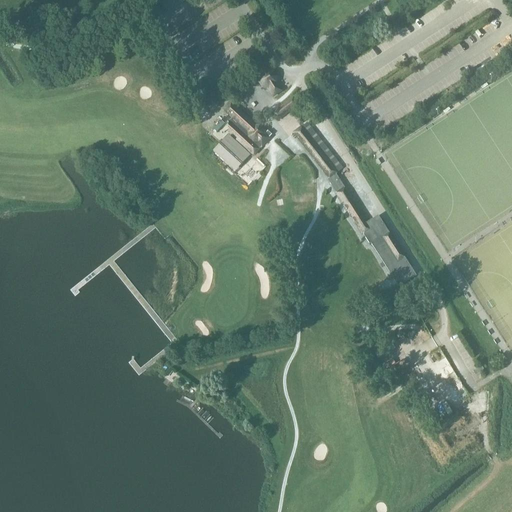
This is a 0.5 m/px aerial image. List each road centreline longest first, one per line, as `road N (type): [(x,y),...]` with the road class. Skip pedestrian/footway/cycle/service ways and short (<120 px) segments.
road 1 (unknown): [(491,0),(502,16),(499,32),(382,109),(360,112),(349,86)]
road 2 (unknown): [(340,80),(484,0)]
